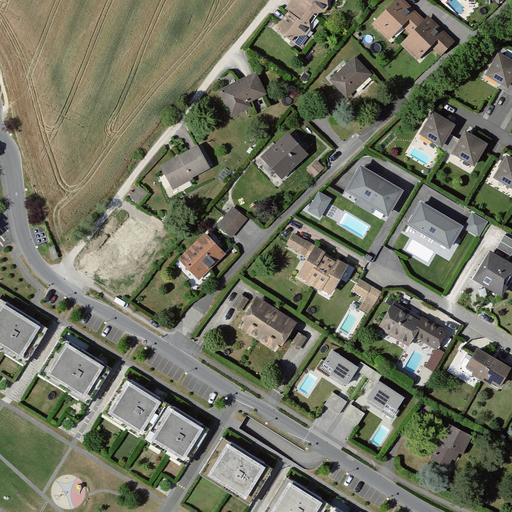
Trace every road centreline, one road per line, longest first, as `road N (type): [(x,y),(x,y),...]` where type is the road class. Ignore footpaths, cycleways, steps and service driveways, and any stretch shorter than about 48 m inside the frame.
road 1 (residential): [(507,0),(262,235),(167,350)]
road 2 (residential): [(55,280),(275,0)]
road 3 (residential): [(429,511),(167,350)]
road 4 (residential): [(55,280),(26,242),(0,138)]
road 5 (residential): [(167,350),(55,280)]
